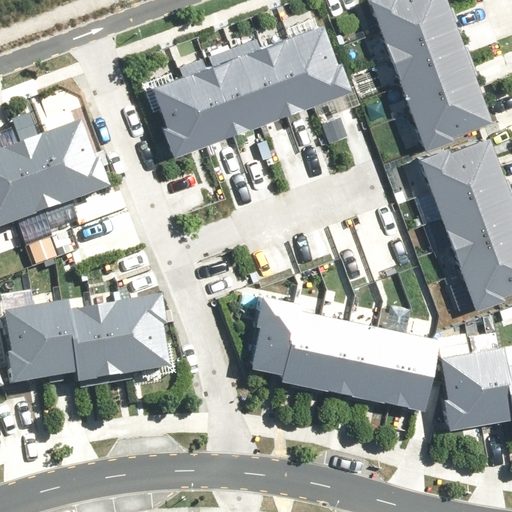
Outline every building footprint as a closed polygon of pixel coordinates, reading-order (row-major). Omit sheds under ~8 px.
[(446,0),(369,0),(420,138),(488,113),(446,0)] [(311,12),(138,75),(162,140),(335,77),(311,12)] [(0,143),(0,218),(102,185),(79,117),(0,143)] [(511,217),(478,124),(409,148),(464,297),(511,279),(511,217)] [(259,290),(246,350),(275,356),(272,371),(419,401),(435,327),(259,290)] [(0,300),(0,364),(2,380),(160,364),(154,301),(71,309),(69,293),(0,300)] [(436,391),(441,423),(506,413),(497,357),(494,343),(437,352),(443,390),(436,391)] [(511,354),(497,357),(506,413),(509,430),(511,428),(511,354)]
